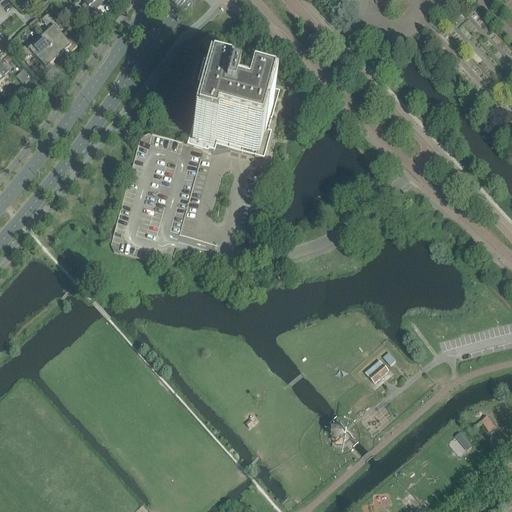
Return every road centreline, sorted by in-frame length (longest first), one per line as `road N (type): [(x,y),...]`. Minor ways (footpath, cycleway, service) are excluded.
road 1 (tertiary): [(254,0),(414,171),(511,258)]
road 2 (tertiary): [(511,239),(289,0)]
road 3 (secondary): [(0,243),(190,0)]
road 4 (secondary): [(156,0),(0,205)]
